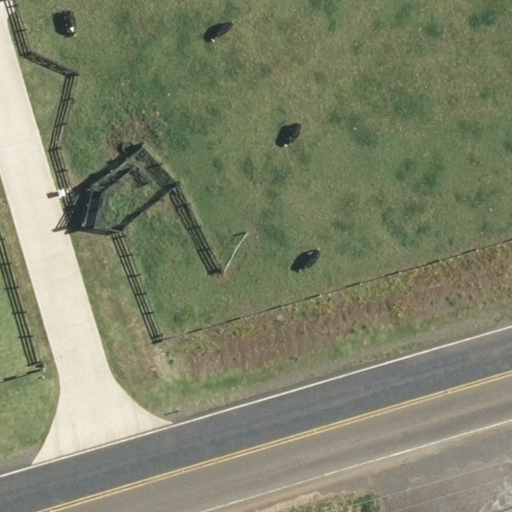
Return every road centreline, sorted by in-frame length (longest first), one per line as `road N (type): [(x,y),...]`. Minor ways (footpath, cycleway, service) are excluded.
road 1 (tertiary): [(34,511),(511,370)]
road 2 (unknown): [(446,389),(483,511)]
